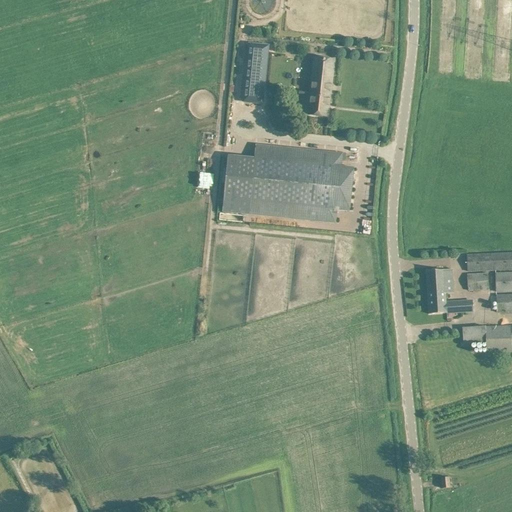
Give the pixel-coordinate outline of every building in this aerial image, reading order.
[(246,74),(243,104),(262,106),(268,46),(249,44),(246,74)] [(309,115),(317,116),(327,117),(333,60),(315,58),(310,96),(311,96),(309,115)] [(254,158),(247,158),(228,156),(222,212),(335,223),(337,210),(349,212),(354,168),(341,167),(342,154),(255,145),(254,158)] [(511,253),(466,255),(467,271),(511,269),(511,253)] [(451,270),(436,271),(426,271),(429,314),(472,311),(472,301),(446,303),(445,293),(452,292),(451,270)] [(511,271),(495,272),(495,292),(511,291),(511,271)] [(487,272),(467,273),(468,290),(488,289),(487,272)] [(511,293),(496,294),(497,312),(511,311),(511,293)] [(511,325),(462,328),(463,344),(485,342),(486,352),(511,351),(511,325)] [(449,478),(441,478),(442,489),(450,488),(449,478)]
